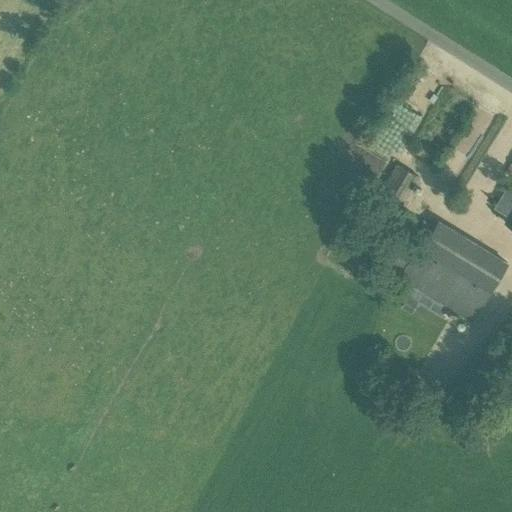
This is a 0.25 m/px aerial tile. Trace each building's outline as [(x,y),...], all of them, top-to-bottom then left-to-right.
[(397,163),(344,249),(366,263),(420,178),(397,163)] [(437,219),(433,226),(424,241),(400,280),(471,323),(508,262),(437,219)] [(422,219),(413,234),(424,241),(433,226),(422,219)] [(511,317),(508,315),(495,335),(511,346),(511,317)] [(511,349),(489,334),(466,369),(490,384),(511,350),(511,349)] [(465,373),(448,399),(471,413),(488,387),(465,373)]
